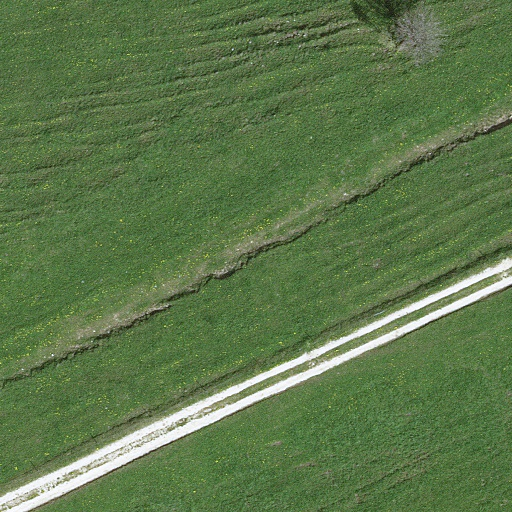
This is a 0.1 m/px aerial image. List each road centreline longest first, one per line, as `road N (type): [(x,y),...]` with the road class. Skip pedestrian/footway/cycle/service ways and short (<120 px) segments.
road 1 (track): [(511,97),(0,362)]
road 2 (track): [(9,511),(511,274)]
